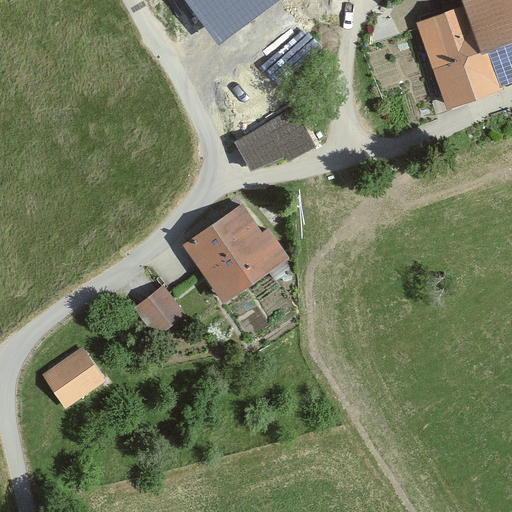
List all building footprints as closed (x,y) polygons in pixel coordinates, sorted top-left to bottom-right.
[(183,0),(219,48),(283,0),(183,0)] [(511,0),(463,0),(467,9),(419,26),(451,114),(511,91),(511,0)] [(315,149),(293,111),(236,144),(254,175),(285,158),(288,164),(315,149)] [(264,236),(242,207),(185,249),(228,307),(291,261),(270,232),(264,236)] [(187,319),(164,290),(135,312),(158,341),(187,319)] [(106,385),(81,350),(42,379),(67,413),(106,385)]
